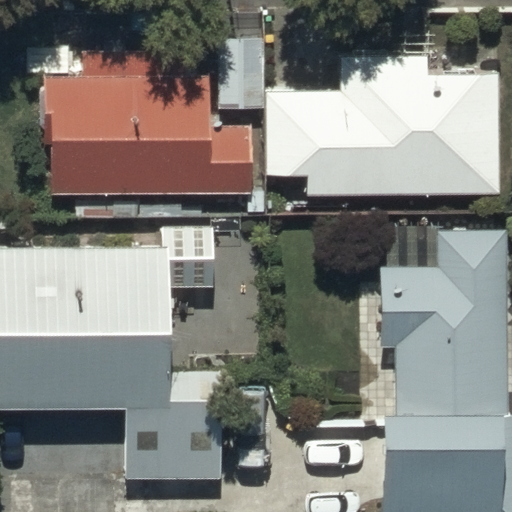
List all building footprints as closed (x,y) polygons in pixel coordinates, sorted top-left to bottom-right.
[(256,37),(214,37),(213,104),(255,104),(256,37)] [(79,69),(39,69),(38,189),(244,191),(245,120),(201,120),(201,73),(182,72),(183,44),(79,43),(79,69)] [(337,87),(261,87),(261,172),(300,172),(300,190),(493,190),(493,94),(463,95),(463,70),(424,70),(424,52),(337,52),(337,87)] [(214,366),(162,366),(162,286),(205,286),(205,223),(156,223),(156,239),(0,239),(0,404),(119,404),(119,475),(215,475),(215,393),(214,366)] [(390,406),(500,407),(500,228),(432,228),(432,266),(373,266),(373,346),(390,346),(390,406)] [(511,511),(511,406),(500,407),(390,406),(375,406),(375,511),(511,511)]
